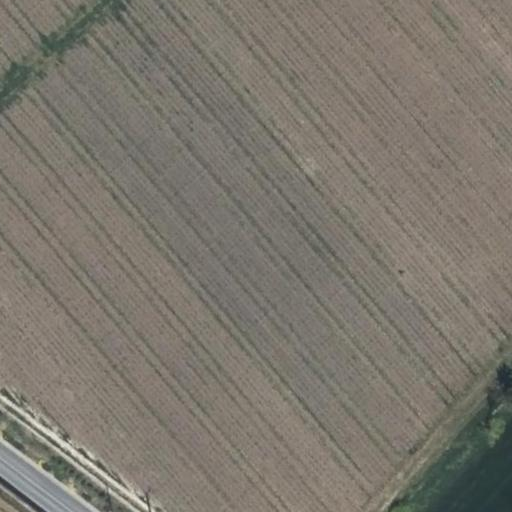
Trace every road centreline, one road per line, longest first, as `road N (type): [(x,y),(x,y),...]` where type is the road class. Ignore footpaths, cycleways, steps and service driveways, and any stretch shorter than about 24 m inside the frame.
road 1 (track): [(372,511),(511,357)]
road 2 (track): [(144,511),(0,402)]
road 3 (track): [(0,102),(115,0)]
